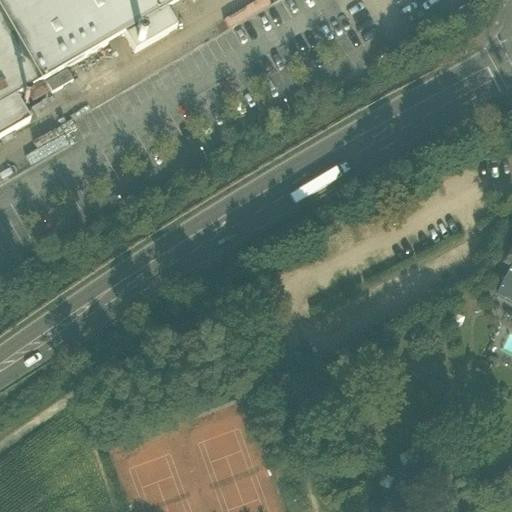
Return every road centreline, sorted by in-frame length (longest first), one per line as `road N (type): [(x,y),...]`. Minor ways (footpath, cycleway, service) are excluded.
road 1 (primary): [(0,373),(302,180),(511,65)]
road 2 (track): [(319,511),(226,293),(0,447)]
